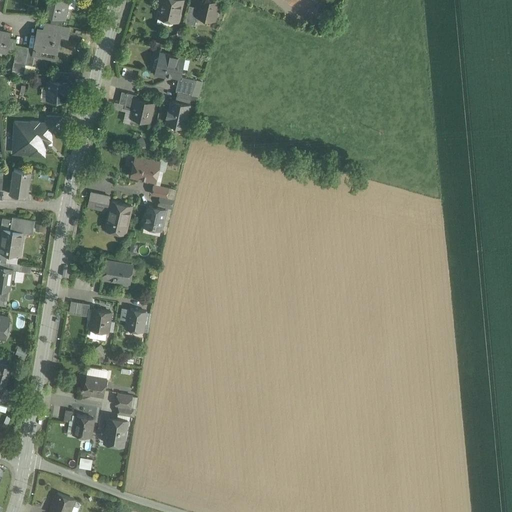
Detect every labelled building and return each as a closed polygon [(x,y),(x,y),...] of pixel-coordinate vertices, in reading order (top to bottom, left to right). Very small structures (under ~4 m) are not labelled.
[(68,0),(50,0),(47,14),(65,17),(68,0)] [(182,0),(161,0),(158,16),(170,19),(171,21),(176,22),(180,19),(181,15),(180,13),(182,0)] [(218,1),(212,0),(200,0),(198,7),(197,15),(197,16),(214,20),(218,1)] [(198,7),(189,5),(185,23),(195,25),(197,16),(197,15),(198,7)] [(63,19),(52,17),(51,23),(62,25),(63,19)] [(51,23),(50,29),(68,33),(69,27),(62,25),(51,23)] [(68,33),(50,29),(49,31),(38,29),(33,53),(56,57),(60,38),(67,39),(68,33)] [(11,33),(0,30),(0,47),(8,49),(10,37),(11,33)] [(16,39),(10,37),(8,49),(14,50),(16,39)] [(29,47),(17,44),(14,62),(25,64),(29,47)] [(184,58),(160,52),(159,56),(158,56),(155,58),(154,64),(156,67),(157,67),(156,71),(180,76),(184,58)] [(72,71),(57,70),(57,74),(53,74),(53,80),(68,81),(68,82),(71,82),(72,71)] [(197,80),(182,76),(182,79),(179,78),(176,91),(178,91),(192,94),(197,80)] [(53,80),(49,80),(48,98),(67,99),(67,92),(69,92),(70,84),(68,84),(68,82),(68,81),(53,80)] [(192,94),(178,91),(176,98),(190,101),(192,94)] [(137,94),(128,92),(124,108),(133,110),(136,98),(137,94)] [(136,98),(133,110),(131,116),(150,121),(154,102),(136,98)] [(189,104),(172,100),(170,109),(168,109),(167,116),(169,116),(167,122),(184,126),(189,104)] [(61,116),(46,115),(46,123),(46,128),(52,128),(60,129),(61,116)] [(39,121),(30,121),(30,122),(15,121),(14,143),(31,144),(30,153),(44,154),(45,142),(48,140),(51,140),(52,128),(46,128),(46,123),(39,122),(39,121)] [(160,161),(136,156),(133,168),(131,167),(129,175),(155,181),(160,161)] [(25,169),(14,168),(13,180),(11,191),(11,192),(27,194),(29,178),(28,178),(29,170),(30,171),(30,170),(27,169),(25,169)] [(176,190),(154,185),(152,193),(160,195),(174,198),(176,190)] [(97,193),(91,192),(89,204),(95,205),(97,193)] [(174,198),(160,195),(158,204),(172,207),(174,198)] [(131,205),(112,200),(106,228),(125,232),(131,205)] [(166,209),(149,205),(147,214),(144,216),(143,221),(144,224),(144,225),(161,229),(166,209)] [(35,220),(12,217),(12,219),(2,217),(1,229),(3,229),(22,232),(33,233),(35,220)] [(22,232),(3,229),(0,249),(0,260),(6,262),(8,252),(17,254),(17,252),(21,253),(22,242),(18,242),(19,240),(21,241),(22,232)] [(0,260),(0,268),(4,269),(4,268),(8,268),(9,262),(6,262),(0,260)] [(133,264),(106,260),(103,278),(122,281),(124,284),(127,284),(130,282),(131,278),(129,276),(130,269),(132,267),(133,264)] [(22,264),(9,262),(8,268),(13,269),(13,270),(19,270),(19,271),(21,271),(22,264)] [(4,269),(0,268),(0,307),(2,308),(3,302),(5,302),(6,302),(6,301),(8,289),(10,289),(13,270),(13,269),(8,268),(4,268),(4,269)] [(90,303),(83,302),(81,314),(88,315),(90,303)] [(111,311),(93,308),(92,318),(90,320),(89,324),(90,326),(90,328),(108,330),(111,311)] [(146,310),(130,308),(127,328),(142,330),(146,310)] [(8,317),(0,315),(0,333),(6,334),(8,317)] [(0,397),(3,387),(5,388),(5,387),(11,365),(0,362),(0,397)] [(106,378),(87,375),(84,392),(103,395),(106,378)] [(11,389),(5,387),(5,388),(3,387),(0,397),(0,402),(7,404),(11,389)] [(132,395),(118,393),(116,405),(119,405),(130,407),(132,395)] [(130,407),(119,405),(118,413),(132,415),(133,408),(130,407)] [(74,410),(65,409),(63,421),(69,421),(70,419),(72,420),(74,410)] [(93,417),(77,415),(74,433),(91,436),(93,417)] [(127,420),(109,417),(105,441),(106,442),(106,439),(115,440),(117,444),(123,445),(127,420)] [(91,468),(93,458),(81,456),(79,466),(91,468)] [(69,511),(74,499),(57,492),(55,499),(54,498),(52,504),(53,505),(50,511),(69,511)]
